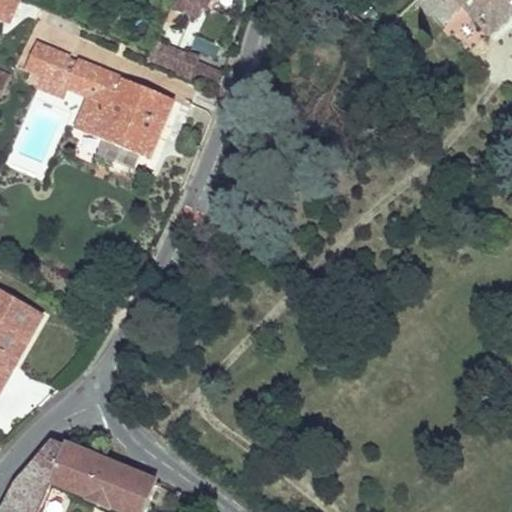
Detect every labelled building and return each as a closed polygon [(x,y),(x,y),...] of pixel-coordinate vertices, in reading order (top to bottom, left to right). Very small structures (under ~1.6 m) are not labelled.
[(16,0),(0,0),(0,17),(8,21),(16,0)] [(204,0),(172,0),(170,7),(197,17),(204,0)] [(511,0),(432,0),(454,22),(469,6),(502,39),(511,29),(511,0)] [(196,37),(191,48),(216,59),(221,47),(196,37)] [(69,82),(61,79),(69,60),(39,48),(29,71),(43,77),(40,85),(64,95),(67,88),(69,82)] [(156,67),(175,75),(183,56),(164,48),(156,67)] [(175,75),(217,92),(225,74),(183,56),(175,75)] [(77,64),(69,60),(61,79),(69,82),(67,88),(90,97),(77,130),(149,160),(173,101),(146,90),(143,96),(133,91),(135,85),(120,79),(119,81),(103,74),(104,72),(78,61),(77,64)] [(10,77),(0,71),(0,104),(5,106),(13,90),(5,86),(10,77)] [(120,79),(104,72),(103,74),(119,81),(120,79)] [(146,90),(135,85),(133,91),(143,96),(146,90)] [(43,316),(0,291),(0,380),(12,360),(17,363),(43,316)] [(0,380),(0,391),(1,391),(17,363),(12,360),(0,380)] [(135,511),(147,487),(52,434),(6,492),(0,502),(0,511),(37,511),(53,479),(114,511),(135,511)]
